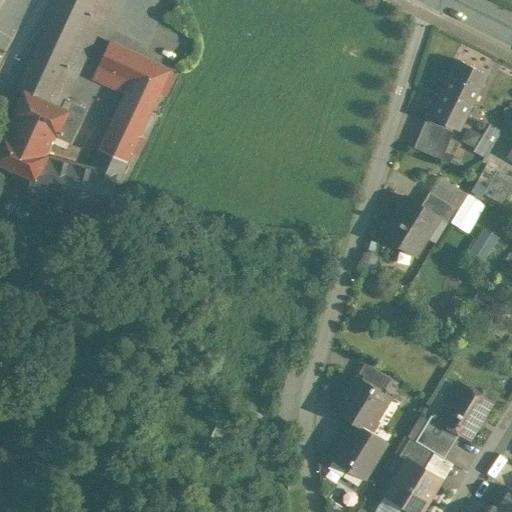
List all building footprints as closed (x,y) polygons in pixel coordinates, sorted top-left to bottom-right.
[(58,0),(16,90),(24,93),(25,91),(49,103),(97,0),(58,0)] [(104,0),(97,0),(49,103),(62,108),(66,99),(111,3),(104,0)] [(141,54),(110,40),(99,62),(131,76),(141,54)] [(131,76),(90,168),(115,174),(114,177),(120,178),(171,68),(141,54),(131,76)] [(487,74),(457,59),(442,91),(449,95),(470,105),(471,106),(487,74)] [(49,103),(25,91),(24,93),(9,125),(0,144),(0,162),(35,178),(35,179),(46,156),(55,136),(67,111),(62,108),(49,103)] [(470,105),(449,95),(438,116),(460,127),(470,105)] [(67,111),(55,136),(69,142),(84,108),(66,99),(62,108),(67,111)] [(453,131),(425,119),(413,147),(441,159),(453,131)] [(481,134),(468,128),(461,141),(474,148),(481,134)] [(492,143),(482,137),(474,151),(484,157),(492,143)] [(90,168),(46,156),(35,179),(35,178),(27,196),(104,216),(114,177),(115,174),(90,168)] [(486,163),(476,183),(486,188),(496,169),(486,163)] [(486,188),(483,193),(502,204),(511,185),(511,177),(496,169),(486,188)] [(456,208),(429,191),(421,205),(438,216),(447,222),(456,208)] [(421,205),(407,196),(383,235),(414,254),(438,216),(421,205)] [(399,382),(365,362),(357,375),(390,395),(391,396),(399,382)] [(357,375),(335,411),(355,423),(371,433),(372,431),(379,421),(375,418),(389,396),(390,396),(390,395),(357,375)] [(491,403),(458,384),(437,418),(459,432),(469,438),(491,403)] [(229,445),(245,415),(226,405),(211,435),(229,445)] [(459,432),(437,418),(431,414),(415,440),(435,452),(444,457),(459,432)] [(371,433),(355,423),(336,453),(350,461),(346,467),(364,477),(387,440),(372,431),(371,433)] [(415,440),(410,437),(399,455),(407,460),(408,459),(425,469),(426,468),(435,452),(415,440)] [(425,469),(408,459),(407,460),(386,494),(415,511),(419,511),(440,479),(425,469)] [(511,511),(511,488),(508,486),(496,507),(492,504),(486,511),(511,511)]
